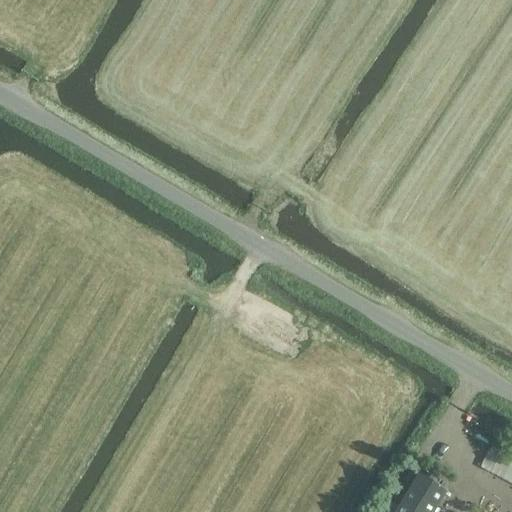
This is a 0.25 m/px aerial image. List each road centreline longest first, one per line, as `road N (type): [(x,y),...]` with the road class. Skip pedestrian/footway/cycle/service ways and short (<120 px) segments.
road 1 (unclassified): [(511,395),(0,92)]
road 2 (track): [(45,511),(179,289),(227,300),(196,362)]
